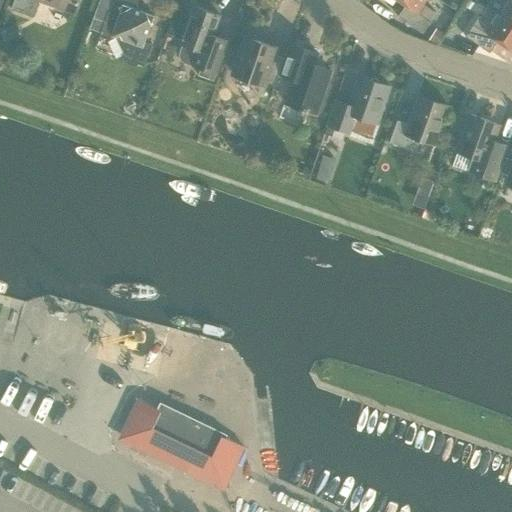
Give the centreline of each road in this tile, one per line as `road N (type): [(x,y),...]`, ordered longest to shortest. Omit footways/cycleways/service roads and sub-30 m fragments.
road 1 (residential): [(511,88),(390,37),(338,0)]
road 2 (unclassified): [(0,423),(137,495)]
